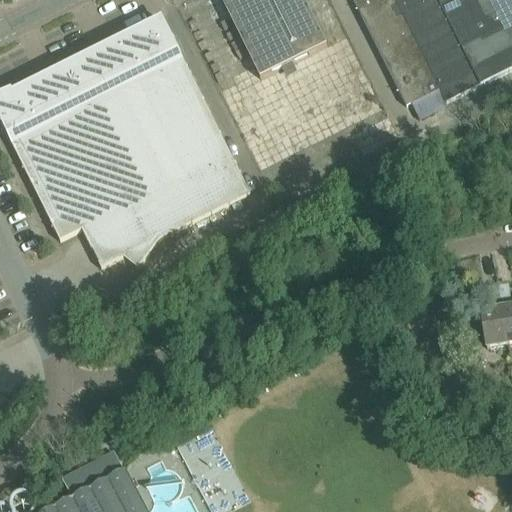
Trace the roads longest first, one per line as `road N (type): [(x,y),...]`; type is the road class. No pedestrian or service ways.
road 1 (unclassified): [(60,374),(116,374),(279,308),(511,238)]
road 2 (unclassified): [(60,374),(0,248)]
road 3 (unclassified): [(0,473),(44,430),(60,374)]
